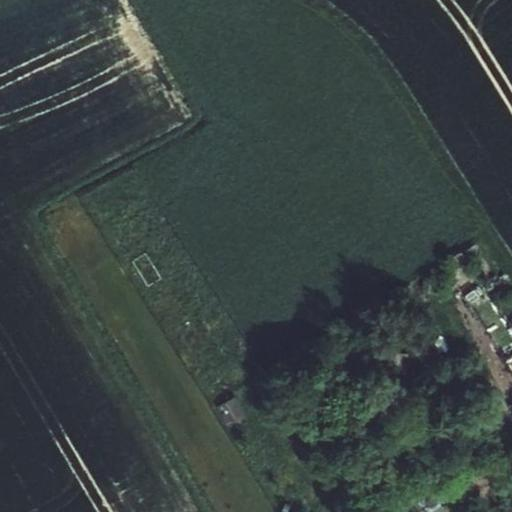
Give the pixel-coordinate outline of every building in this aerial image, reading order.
[(475,243),(461,250),(467,261),(481,253),(475,243)] [(479,290),(468,296),(473,303),(484,297),(479,290)] [(503,295),(494,300),(502,313),(511,308),(503,295)] [(386,352),(386,372),(408,372),(408,352),(386,352)] [(236,395),(217,405),(227,423),(246,413),(236,395)]
